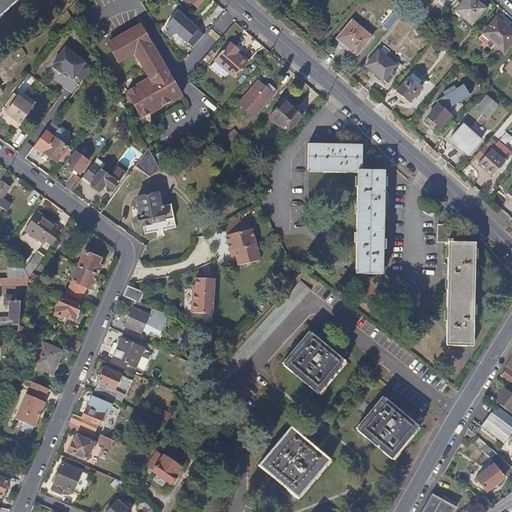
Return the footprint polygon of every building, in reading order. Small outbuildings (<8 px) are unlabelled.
[(0,0),(0,16),(17,0),(0,0)] [(196,9),(204,0),(186,0),(187,0),(188,1),(196,9)] [(475,0),(463,0),(455,10),(471,23),(484,7),(475,0)] [(193,48),(204,32),(174,12),(164,27),(193,48)] [(511,31),(497,19),(483,34),(503,52),(511,41),(511,31)] [(353,21),(338,38),(357,55),(372,37),(353,21)] [(117,63),(131,54),(134,53),(149,79),(146,81),(126,92),(141,119),(180,97),(139,26),(106,45),(117,63)] [(354,58),(357,55),(338,38),(335,42),(354,58)] [(214,60),(229,73),(234,77),(247,61),(236,52),(237,50),(228,43),(214,60)] [(21,48),(9,55),(14,62),(25,55),(21,48)] [(80,85),(91,70),(85,65),(64,49),(52,64),(54,66),(51,68),(59,74),(61,71),(73,81),(74,80),(80,85)] [(365,67),(385,84),(393,74),(390,71),(394,66),(378,52),(365,67)] [(134,53),(131,54),(146,81),(149,79),(134,53)] [(213,63),(210,66),(219,75),(223,71),(213,63)] [(28,75),(33,79),(39,72),(34,68),(28,75)] [(395,96),(407,106),(421,89),(409,79),(395,96)] [(239,103),(253,116),(272,94),(257,81),(239,103)] [(8,113),(14,118),(21,123),(32,108),(13,95),(4,107),(10,111),(8,113)] [(485,117),(495,104),(487,97),(476,109),(485,117)] [(282,102),(268,119),(286,134),(300,117),(282,102)] [(433,123),(431,125),(437,131),(449,116),(437,106),(427,118),(433,123)] [(115,126),(118,129),(124,121),(121,118),(115,126)] [(124,121),(118,129),(122,132),(128,124),(124,121)] [(68,156),(71,153),(67,150),(67,149),(59,143),(63,139),(57,135),(60,131),(52,125),(34,150),(41,156),(43,154),(56,164),(57,163),(61,166),(66,159),(68,156)] [(480,140),(462,125),(449,140),(467,155),(480,140)] [(307,175),(359,177),(356,277),(383,278),(385,207),(390,207),(390,203),(385,199),(385,174),(362,173),(363,147),(309,146),(307,175)] [(147,149),(135,166),(149,177),(157,166),(152,158),(147,149)] [(477,164),(491,177),(504,163),(490,150),(477,164)] [(68,156),(66,159),(69,161),(65,166),(78,176),(87,163),(75,153),(71,158),(68,156)] [(92,164),(82,178),(101,192),(105,186),(112,191),(124,175),(116,169),(109,178),(101,172),(102,171),(92,164)] [(75,175),(66,189),(71,193),(81,180),(75,175)] [(0,184),(0,208),(5,212),(8,207),(0,201),(0,195),(5,188),(0,184)] [(511,218),(511,203),(506,198),(497,191),(490,201),(509,222),(511,218)] [(157,194),(136,199),(138,209),(136,209),(138,217),(137,217),(139,228),(150,226),(149,225),(168,220),(166,207),(160,208),(157,194)] [(44,245),(46,243),(55,230),(57,227),(37,214),(24,231),(44,245)] [(241,217),(225,226),(226,235),(226,236),(229,251),(234,250),(237,266),(259,262),(253,230),(251,230),(250,223),(242,224),(241,217)] [(436,242),(447,243),(446,268),(441,269),(441,275),(446,275),(444,346),(472,347),(475,243),(452,242),(452,225),(436,225),(436,242)] [(46,243),(51,247),(60,234),(55,230),(46,243)] [(65,233),(57,244),(64,249),(72,239),(65,233)] [(38,265),(44,257),(37,253),(32,261),(38,265)] [(84,253),(78,267),(97,276),(101,267),(98,266),(100,260),(84,253)] [(66,295),(80,301),(85,289),(87,290),(90,283),(93,284),(97,276),(78,267),(66,295)] [(195,277),(195,285),(195,293),(192,293),(191,312),(212,314),(213,278),(195,277)] [(301,282),(239,350),(248,358),(310,291),(301,282)] [(135,302),(138,303),(142,294),(127,288),(123,297),(135,302)] [(75,315),(77,316),(80,307),(78,306),(80,301),(66,295),(64,295),(62,300),(61,299),(54,316),(61,319),(63,318),(72,322),(75,315)] [(138,303),(135,302),(124,327),(141,334),(142,332),(149,335),(150,332),(159,336),(168,316),(138,303)] [(0,319),(0,327),(17,327),(19,327),(20,304),(9,303),(10,307),(12,319),(0,319)] [(212,314),(191,312),(191,318),(211,324),(212,314)] [(24,341),(27,331),(19,327),(16,339),(24,341)] [(44,338),(52,341),(55,333),(47,330),(44,338)] [(310,334),(282,366),(316,394),(343,363),(310,334)] [(78,352),(81,344),(68,339),(65,347),(78,352)] [(43,344),(33,366),(53,375),(62,352),(43,344)] [(121,344),(118,350),(113,361),(134,371),(142,353),(121,344)] [(108,359),(113,361),(118,350),(113,347),(108,359)] [(224,385),(248,358),(239,350),(216,375),(206,387),(215,396),(224,385)] [(99,384),(102,385),(107,387),(115,391),(121,376),(105,369),(99,384)] [(511,394),(511,374),(506,371),(503,377),(511,383),(511,390),(510,393),(511,394)] [(33,429),(44,404),(41,403),(47,390),(34,384),(32,383),(26,396),(25,396),(14,420),(33,429)] [(511,394),(505,389),(499,398),(503,401),(500,406),(511,414),(511,413),(511,394)] [(73,415),(70,422),(93,433),(96,425),(98,427),(104,413),(106,414),(110,405),(92,397),(86,411),(85,411),(81,419),(73,415)] [(354,429),(390,460),(418,427),(391,404),(383,397),(354,429)] [(511,418),(497,408),(483,428),(504,443),(511,434),(511,418)] [(69,422),(66,430),(78,435),(79,432),(91,437),(93,433),(70,422),(69,422)] [(477,436),(480,433),(471,426),(469,430),(477,436)] [(283,486),(296,498),(329,460),(317,449),(296,430),(262,468),(283,486)] [(108,449),(112,441),(100,436),(97,443),(108,449)] [(72,444),(69,452),(86,460),(94,444),(78,437),(74,445),(72,444)] [(488,455),(492,450),(487,446),(483,450),(488,455)] [(511,471),(511,467),(492,450),(488,455),(489,455),(486,458),(492,467),(494,465),(505,478),(511,471)] [(156,453),(147,466),(154,471),(153,472),(157,475),(153,481),(162,488),(166,482),(170,485),(181,469),(164,457),(163,458),(156,453)] [(55,485),(52,491),(60,495),(63,489),(79,496),(88,475),(62,464),(53,484),(55,485)] [(505,478),(494,465),(492,467),(475,482),(477,484),(479,483),(487,493),(505,478)] [(0,498),(1,499),(11,473),(0,471),(0,498)] [(455,476),(446,471),(444,474),(452,479),(455,476)] [(454,511),(456,508),(434,496),(424,511),(454,511)] [(118,499),(107,511),(128,511),(122,506),(124,504),(118,499)] [(152,511),(142,501),(135,508),(139,511),(152,511)]
